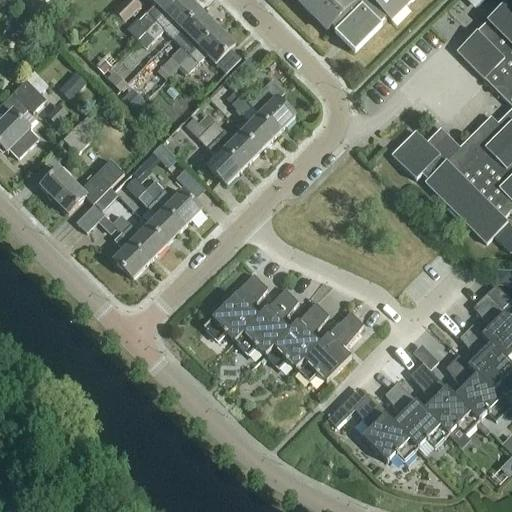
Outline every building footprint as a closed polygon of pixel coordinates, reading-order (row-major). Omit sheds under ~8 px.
[(0,0),(0,13),(10,3),(6,0),(0,0)] [(35,3),(32,0),(12,0),(25,13),(35,3)] [(115,16),(125,25),(140,10),(131,0),(115,16)] [(138,44),(146,36),(146,35),(181,0),(148,0),(157,9),(139,26),(138,24),(128,34),(138,44)] [(201,15),(186,0),(181,0),(146,35),(146,36),(155,44),(164,35),(173,43),(182,34),(201,15)] [(293,0),(328,35),(332,31),(337,36),(335,38),(355,58),(383,31),(381,29),(388,22),(391,26),(417,0),(362,0),(357,5),(351,0),(293,0)] [(425,187),(473,234),(487,248),(494,241),(510,257),(511,255),(511,231),(508,227),(504,223),(511,214),(511,1),(457,56),(511,110),(511,113),(498,128),(491,121),(460,152),(441,133),(427,147),(416,136),(392,160),(416,184),(422,178),(428,184),(425,187)] [(31,19),(40,10),(35,4),(25,13),(31,19)] [(172,61),(180,70),(218,32),(201,15),(182,34),(173,43),(182,52),(172,61)] [(218,32),(180,70),(189,78),(207,60),(226,78),(241,63),(231,54),(236,49),(218,32)] [(225,85),(235,95),(258,73),(248,63),(225,85)] [(109,70),(104,65),(98,71),(103,76),(109,70)] [(80,74),(66,90),(75,99),(90,83),(80,74)] [(125,87),(114,75),(107,83),(119,94),(125,87)] [(38,144),(29,135),(30,135),(31,134),(20,123),(29,114),(33,118),(46,105),(40,99),(48,91),(43,86),(34,77),(26,85),(0,111),(0,118),(5,123),(0,127),(0,150),(7,158),(8,157),(7,156),(9,155),(19,164),(38,144)] [(272,86),(249,109),(278,139),(296,121),(279,105),(285,99),(272,86)] [(132,93),(121,104),(133,115),(144,105),(132,93)] [(234,96),(226,103),(232,109),(240,101),(235,96),(234,96)] [(251,128),(242,137),(261,156),(278,139),(249,109),(241,101),(240,101),(232,109),(251,128)] [(244,173),(206,135),(193,122),(185,130),(217,162),(208,171),(227,190),(244,173)] [(215,126),(206,135),(244,173),(261,156),(242,137),(234,145),(215,126)] [(81,128),(64,145),(78,159),(95,141),(81,128)] [(153,158),(168,174),(177,165),(161,149),(153,158)] [(81,195),(59,173),(41,191),(69,219),(86,201),(94,209),(124,178),(110,164),(81,195)] [(141,187),(148,180),(140,172),(132,179),(141,187)] [(155,186),(147,194),(184,232),(202,215),(183,196),(174,205),(155,186)] [(157,222),(148,231),(167,250),(184,232),(147,194),(138,203),(157,222)] [(77,227),(87,238),(105,220),(94,210),(77,227)] [(113,228),(123,239),(150,266),(167,250),(148,231),(140,239),(121,220),(113,228)] [(150,266),(123,239),(116,245),(125,254),(114,264),(133,283),(150,266)] [(227,338),(235,345),(260,321),(259,320),(252,313),(268,293),(254,279),(233,300),(235,301),(204,331),(218,346),(225,339),(226,339),(227,338)] [(490,332),(483,339),(507,364),(508,364),(511,368),(511,324),(508,321),(509,320),(503,313),(511,305),(496,289),(474,312),(490,332)] [(257,351),(265,359),(290,334),(282,326),(299,306),(286,293),(259,320),(260,321),(235,345),(249,359),(256,352),(257,351)] [(288,365),(296,373),(320,348),(313,340),(329,320),(316,307),(290,334),(265,359),(279,373),(286,366),(287,366),(288,365)] [(320,348),(296,373),(310,387),(317,379),(317,380),(318,379),(327,387),(352,362),(343,354),(364,329),(351,317),(320,348)] [(476,363),(469,370),(494,395),(501,387),(510,396),(511,393),(511,368),(508,364),(507,364),(483,339),(473,330),(460,342),(476,363)] [(462,393),(455,400),(480,426),(488,418),(496,426),(511,412),(494,395),(469,370),(459,360),(446,373),(462,393)] [(432,407),(425,414),(449,439),(457,431),(466,440),(480,426),(455,400),(423,368),(411,380),(432,407)] [(401,420),(394,427),(419,453),(427,445),(435,453),(449,439),(425,414),(398,387),(385,400),(401,420)] [(419,453),(394,427),(367,401),(354,414),(371,434),(363,442),(387,467),(396,458),(404,467),(419,453)] [(337,415),(328,424),(337,432),(345,424),(337,415)]
